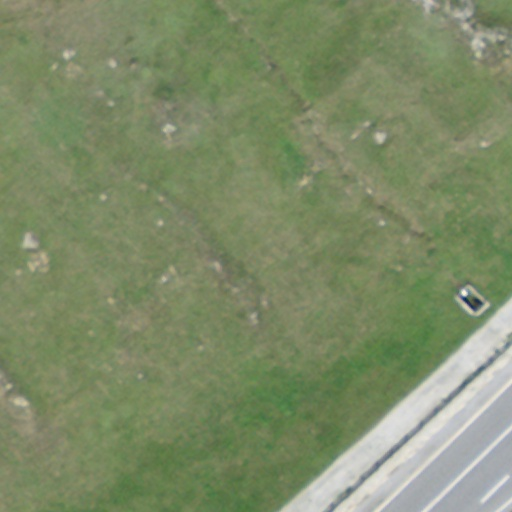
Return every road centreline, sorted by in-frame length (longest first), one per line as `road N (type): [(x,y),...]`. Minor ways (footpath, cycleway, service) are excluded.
road 1 (track): [(511,313),(299,511)]
road 2 (primary): [(511,424),(420,511)]
